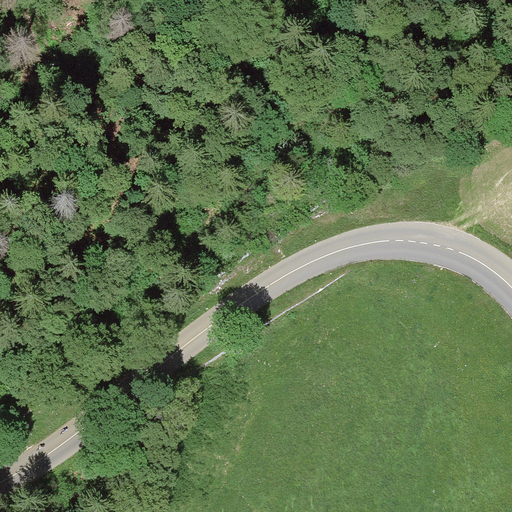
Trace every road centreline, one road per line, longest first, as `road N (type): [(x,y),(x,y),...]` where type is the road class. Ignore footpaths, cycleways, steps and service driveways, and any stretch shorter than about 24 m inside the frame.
road 1 (tertiary): [(511,290),(452,247),(420,240),(333,252),(269,283),(74,434),(0,480)]
road 2 (track): [(0,283),(261,0)]
